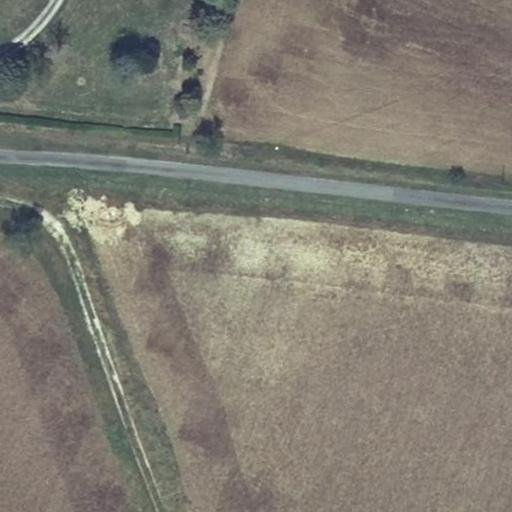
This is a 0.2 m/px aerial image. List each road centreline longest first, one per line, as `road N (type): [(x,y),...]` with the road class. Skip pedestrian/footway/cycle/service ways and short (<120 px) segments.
road 1 (unclassified): [(511,207),(0,154)]
road 2 (track): [(0,200),(36,211),(58,230),(163,511)]
